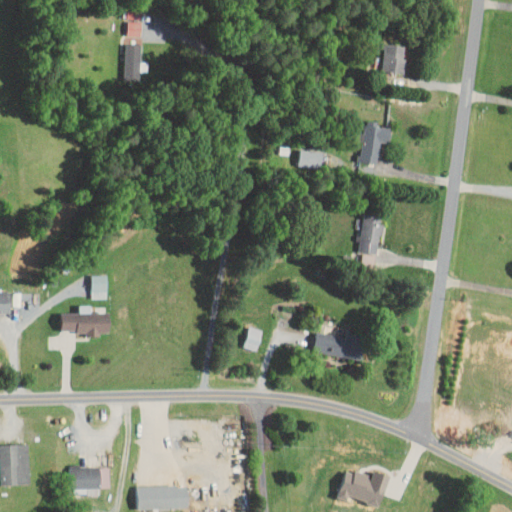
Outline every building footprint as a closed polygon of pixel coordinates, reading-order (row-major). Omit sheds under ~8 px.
[(117,28),(131,28),(131,15),(117,15),(117,28)] [(130,38),(115,37),(113,74),(129,75),(130,38)] [(391,38),(371,37),(369,65),(390,66),(391,38)] [(368,157),(370,135),(379,136),(381,121),(355,118),(350,155),(368,157)] [(285,159),(308,164),(313,146),(289,141),(285,159)] [(346,244),(368,248),(373,210),(353,207),(349,234),(348,234),(346,244)] [(80,268),(81,284),(98,284),(97,267),(80,268)] [(102,305),(82,306),(82,298),(70,298),(70,305),(48,306),(49,327),(91,325),(91,324),(103,324),(102,305)] [(246,344),(253,324),(239,319),(233,340),(246,344)] [(335,330),(307,325),(303,344),(351,353),(355,327),(337,324),(335,330)] [(0,477),(17,477),(17,438),(0,437),(0,477)] [(98,459),(58,460),(58,482),(99,481),(98,459)] [(341,491),(372,499),(379,471),(335,460),(327,491),(340,494),(341,491)] [(181,500),(180,478),(124,479),(125,502),(181,500)]
